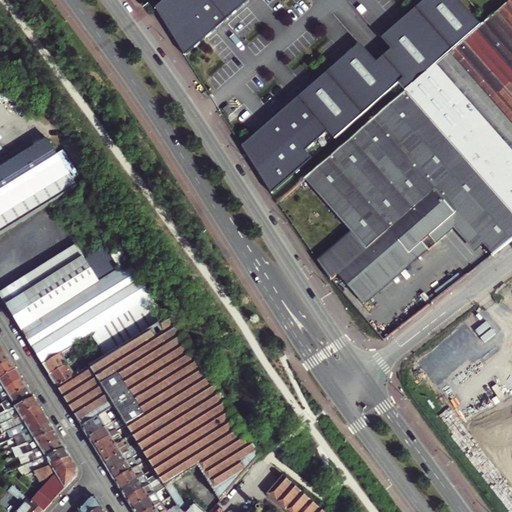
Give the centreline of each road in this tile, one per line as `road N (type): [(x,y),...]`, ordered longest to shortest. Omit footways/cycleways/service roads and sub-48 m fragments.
road 1 (primary): [(73,0),(337,396)]
road 2 (primary): [(363,375),(109,0)]
road 3 (residential): [(511,259),(363,375)]
road 4 (residential): [(96,474),(0,321)]
road 5 (primary): [(463,511),(363,375)]
road 6 (primary): [(337,396),(423,511)]
